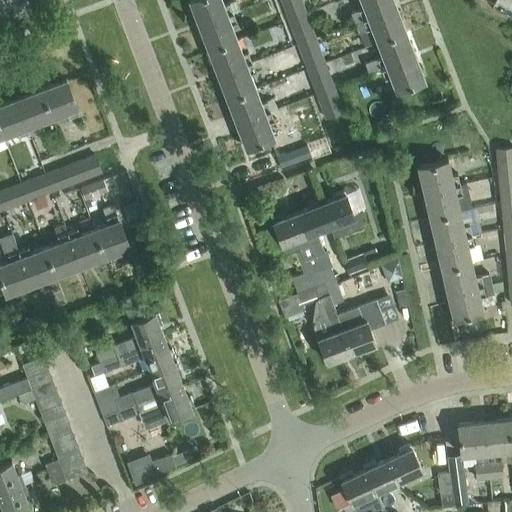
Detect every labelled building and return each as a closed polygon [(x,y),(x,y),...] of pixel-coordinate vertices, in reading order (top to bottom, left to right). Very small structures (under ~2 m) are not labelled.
[(188,0),(198,25),(232,12),(239,9),(235,0),(223,5),(220,0),(188,0)] [(278,0),(286,19),(296,15),(290,0),(278,0)] [(290,0),(296,15),(307,11),(302,0),(290,0)] [(354,22),(397,7),(394,0),(360,0),(364,7),(357,9),(351,12),(354,22)] [(377,42),(406,31),(397,7),(354,22),(358,33),(371,28),(377,42)] [(305,40),(316,36),(307,11),(296,15),(305,40)] [(208,50),(236,39),(230,25),(237,23),(232,12),(198,25),(208,50)] [(295,43),(305,40),(296,15),(286,19),(295,43)] [(379,68),(415,56),(406,31),(377,42),(382,56),(376,59),(365,63),(369,72),(379,68)] [(315,64),(325,60),(316,36),(305,40),(315,64)] [(251,62),(247,51),(241,54),(236,39),(208,50),(217,75),(251,62)] [(304,68),(315,64),(305,40),(295,43),(304,68)] [(415,56),(379,68),(383,80),(390,77),(395,92),(424,81),(415,56)] [(324,88),(334,85),(325,60),(315,64),(324,88)] [(249,74),(255,72),(251,62),(217,75),(226,99),(255,88),(249,74)] [(313,92),(324,88),(315,64),(304,68),(313,92)] [(39,89),(50,118),(64,112),(67,119),(77,114),(64,79),(39,89)] [(324,88),(334,115),(344,112),(334,85),(324,88)] [(259,101),(255,88),(226,99),(235,124),(276,107),(272,97),(259,101)] [(323,119),(334,115),(324,88),(313,92),(323,119)] [(36,123),(50,118),(39,89),(14,98),(28,133),(39,129),(36,123)] [(17,137),(28,133),(14,98),(0,103),(0,133),(1,136),(15,131),(17,137)] [(276,107),(235,124),(245,149),(274,138),(268,124),(274,121),(273,120),(281,117),(278,107),(276,107)] [(306,145),(277,155),(282,168),(311,157),(306,145)] [(496,175),(507,174),(504,146),(493,147),(496,175)] [(72,172),(98,162),(94,152),(68,162),(72,172)] [(423,192),(459,184),(456,173),(449,175),(446,159),(417,166),(423,192)] [(47,182),(72,172),(68,162),(43,171),(47,182)] [(72,172),(76,183),(102,173),(98,162),(72,172)] [(23,191),(47,182),(43,171),(19,180),(23,191)] [(51,192),(76,183),(72,172),(47,182),(51,192)] [(498,201),(509,200),(507,174),(496,175),(498,201)] [(80,187),(84,199),(107,190),(102,178),(80,187)] [(0,199),(23,191),(19,180),(0,187),(0,199)] [(27,201),(51,192),(47,182),(23,191),(27,201)] [(429,217),(458,210),(454,196),(461,194),(459,184),(423,192),(429,217)] [(363,209),(353,213),(344,190),(333,194),(335,197),(322,202),(330,226),(334,237),(364,225),(363,209)] [(0,204),(2,210),(27,201),(23,191),(0,199),(0,204)] [(330,226),(322,202),(321,199),(309,203),(311,207),(298,212),(324,282),(335,278),(335,276),(333,277),(330,265),(332,265),(326,249),(324,250),(317,231),(330,226)] [(501,227),(511,226),(509,200),(498,201),(501,227)] [(123,206),(127,220),(141,216),(136,201),(123,206)] [(115,213),(113,206),(102,210),(106,221),(92,226),(104,257),(129,247),(116,212),(115,213)] [(434,242),(479,232),(477,222),(461,226),(458,210),(429,217),(434,242)] [(324,282),(298,212),(285,217),(283,214),(272,218),(275,225),(266,229),(273,248),(282,245),(286,254),(294,251),(303,273),(292,277),(298,292),(324,282)] [(57,235),(66,231),(63,224),(54,227),(57,235)] [(79,266),(104,257),(92,226),(78,232),(76,227),(66,231),(79,266)] [(503,253),(511,252),(511,230),(511,226),(501,227),(503,253)] [(55,275),(79,266),(66,231),(57,235),(56,235),(57,240),(43,245),(55,275)] [(0,235),(0,237),(6,254),(8,259),(0,261),(0,280),(5,294),(30,284),(18,249),(15,242),(11,232),(0,235)] [(440,267),(469,261),(466,246),(473,245),(473,243),(482,241),(479,232),(434,242),(440,267)] [(30,284),(55,275),(43,245),(29,250),(28,246),(18,249),(30,284)] [(342,260),(347,272),(367,265),(362,252),(342,260)] [(506,279),(511,278),(511,252),(503,253),(506,279)] [(446,293),(490,282),(488,273),(473,276),(469,261),(440,267),(446,293)] [(324,282),(328,293),(340,289),(335,278),(324,282)] [(317,298),(328,293),(324,282),(298,292),(302,303),(315,298),(317,297),(317,298)] [(490,282),(446,293),(452,319),(481,312),(477,297),(485,295),(484,294),(493,292),(490,282)] [(338,357),(350,352),(340,325),(331,302),(328,293),(317,298),(317,297),(315,298),(318,307),(320,306),(331,333),(317,338),(327,364),(339,360),(338,357)] [(369,329),(385,322),(375,298),(336,312),(332,301),(331,302),(340,325),(350,352),(363,347),(365,350),(376,346),(369,329)] [(98,361),(163,335),(158,323),(162,321),(157,310),(130,320),(136,335),(94,351),(98,361)] [(149,369),(176,358),(172,347),(168,348),(163,335),(98,361),(102,372),(144,356),(149,369)] [(27,375),(47,367),(43,356),(22,363),(27,375)] [(117,408),(182,383),(177,371),(180,369),(176,358),(149,369),(154,383),(113,399),(117,408)] [(31,386),(51,378),(47,367),(27,375),(28,376),(31,386)] [(31,386),(28,376),(13,382),(0,387),(0,397),(17,392),(31,386)] [(36,398),(56,390),(51,378),(31,386),(36,398)] [(187,395),(182,383),(117,408),(121,419),(139,412),(144,426),(194,406),(190,394),(187,395)] [(21,403),(36,398),(31,386),(17,392),(21,403)] [(40,409),(60,401),(56,390),(36,398),(40,409)] [(45,420),(65,412),(60,401),(40,409),(45,420)] [(121,419),(117,408),(101,414),(105,425),(121,419)] [(49,432),(69,424),(65,412),(45,420),(49,432)] [(492,450),(511,449),(508,417),(483,419),(488,476),(501,475),(500,460),(493,461),(492,450)] [(488,476),(483,419),(457,422),(460,453),(473,452),(474,462),(475,478),(488,476)] [(53,443),(74,435),(69,424),(49,432),(53,443)] [(58,455),(78,447),(74,435),(53,443),(58,455)] [(387,457),(400,483),(410,479),(408,475),(421,469),(409,443),(398,448),(399,451),(387,457)] [(133,480),(194,460),(189,445),(152,457),(149,450),(126,458),(133,480)] [(62,466),(83,458),(78,447),(58,455),(59,457),(62,466)] [(448,471),(452,502),(465,501),(459,454),(446,455),(448,471)] [(63,468),(62,466),(59,457),(44,463),(48,474),(63,468)] [(364,468),(373,491),(389,484),(391,487),(400,483),(387,457),(375,463),(373,459),(362,465),(364,468)] [(62,466),(63,468),(67,478),(87,470),(83,458),(62,466)] [(0,490),(24,481),(30,479),(27,470),(17,473),(12,460),(0,464),(0,490)] [(65,478),(67,478),(63,468),(48,474),(52,483),(65,478)] [(380,507),(380,506),(373,491),(364,468),(352,474),(350,470),(339,475),(351,501),(356,511),(368,506),(370,511),(380,507)] [(439,504),(452,502),(448,471),(435,472),(439,504)] [(24,481),(0,490),(0,501),(2,506),(0,506),(0,511),(20,511),(30,508),(25,494),(29,493),(24,481)]
